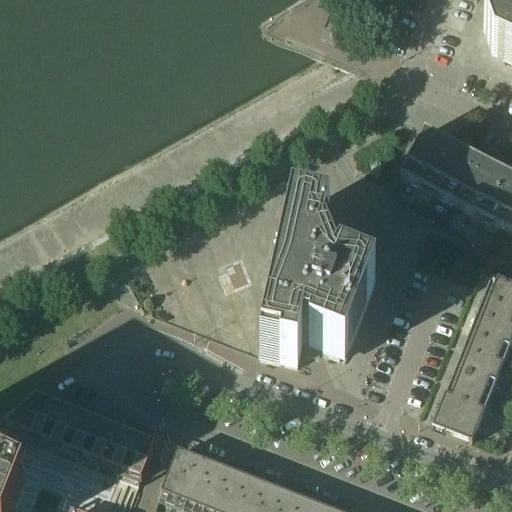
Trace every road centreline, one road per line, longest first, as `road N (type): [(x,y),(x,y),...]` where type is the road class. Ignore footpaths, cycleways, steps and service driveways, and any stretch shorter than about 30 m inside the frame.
road 1 (residential): [(378,438),(137,344),(113,354),(108,389),(174,425)]
road 2 (residential): [(174,425),(395,511)]
road 3 (residential): [(511,127),(406,81),(442,0)]
road 4 (residential): [(378,438),(439,283)]
road 5 (residential): [(507,490),(378,438)]
